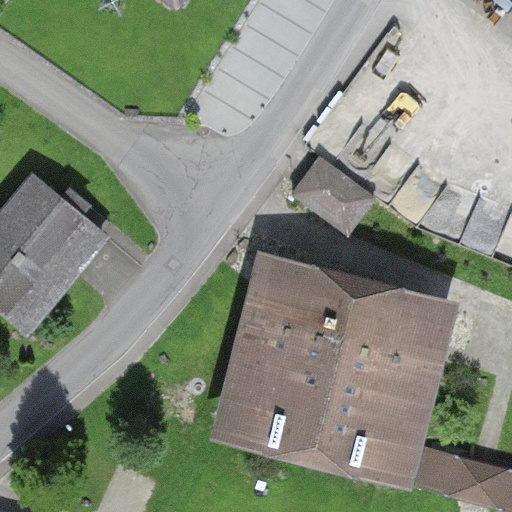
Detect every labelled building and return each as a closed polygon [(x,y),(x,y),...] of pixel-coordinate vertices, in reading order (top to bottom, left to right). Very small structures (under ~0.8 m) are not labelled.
[(189,0),(158,0),(179,15),(189,0)] [(377,193),(318,150),(289,193),(349,232),(377,193)] [(112,227),(33,165),(0,205),(0,302),(30,326),(112,227)] [(459,293),(258,240),(210,417),(412,471),(459,293)] [(511,491),(511,465),(427,447),(417,486),(508,509),(511,491)]
